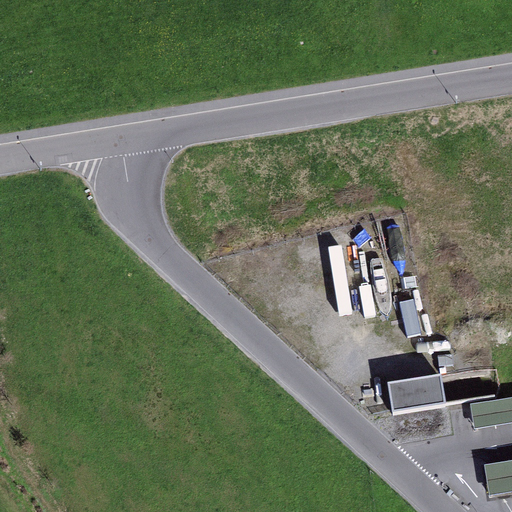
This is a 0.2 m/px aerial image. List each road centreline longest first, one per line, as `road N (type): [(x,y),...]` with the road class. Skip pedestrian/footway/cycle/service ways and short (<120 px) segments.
road 1 (unclassified): [(116,138),(130,225),(432,511)]
road 2 (unclassified): [(511,80),(116,138)]
